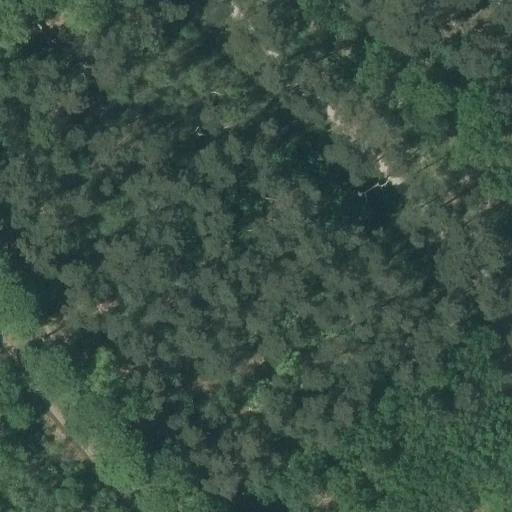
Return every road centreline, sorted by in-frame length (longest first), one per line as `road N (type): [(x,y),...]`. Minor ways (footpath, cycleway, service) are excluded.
road 1 (track): [(511,292),(240,0)]
road 2 (track): [(189,511),(0,272)]
road 3 (unknown): [(0,347),(127,511)]
